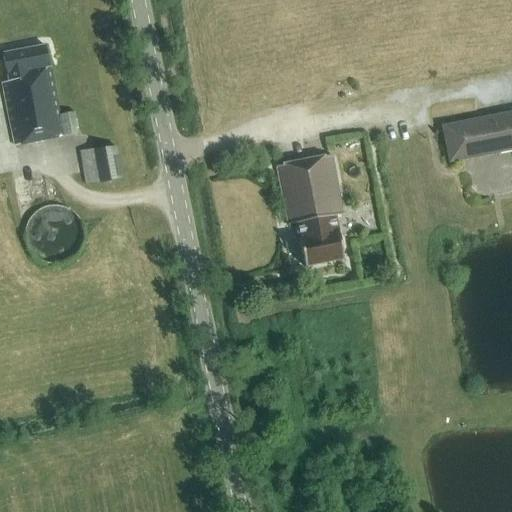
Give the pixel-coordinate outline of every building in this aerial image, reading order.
[(15,146),(78,133),(74,113),(59,116),(50,68),(49,68),(45,46),(3,55),(8,82),(2,83),(15,146)] [(511,115),(444,129),(450,161),(511,149),(511,115)] [(79,151),(86,185),(122,178),(116,144),(79,151)] [(304,268),(343,260),(335,217),(343,215),(331,156),(276,167),(288,226),(295,225),(304,268)] [(81,245),(83,235),(81,225),(76,216),(68,209),(59,206),(48,206),(39,209),(31,216),(26,225),(24,235),(26,245),(31,253),(39,260),(48,263),(59,263),(68,260),(76,253),(81,245)]
